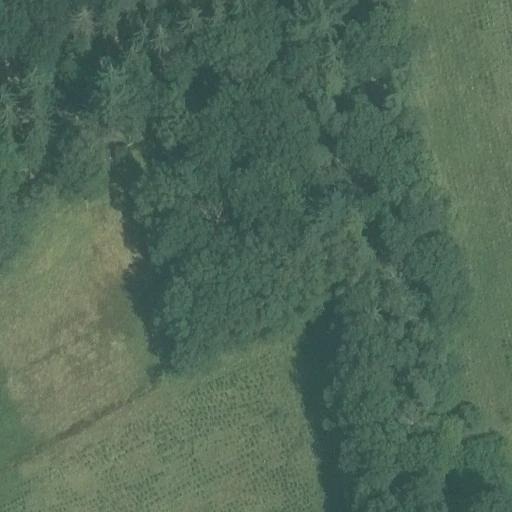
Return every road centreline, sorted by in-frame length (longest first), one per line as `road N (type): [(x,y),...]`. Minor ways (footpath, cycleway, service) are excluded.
road 1 (track): [(392,511),(354,254)]
road 2 (track): [(314,0),(354,254)]
